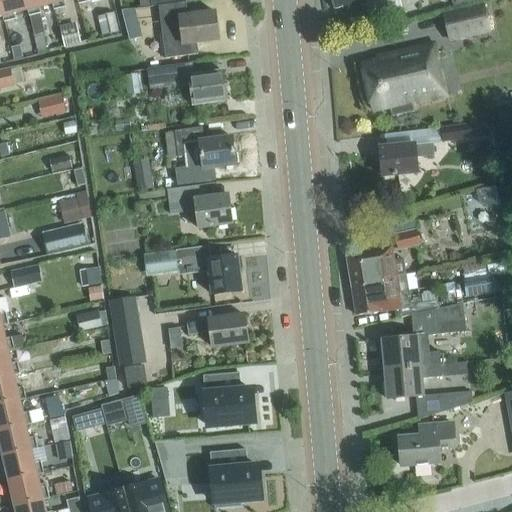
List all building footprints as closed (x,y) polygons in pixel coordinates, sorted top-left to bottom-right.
[(30,16),(26,0),(0,0),(5,22),(16,19),(15,13),(28,10),(29,16),(30,16)] [(55,10),(52,0),(26,0),(30,16),(41,13),(40,7),(53,4),(54,10),(55,10)] [(80,4),(79,0),(52,0),(55,10),(66,7),(65,1),(70,0),(77,0),(79,4),(80,4)] [(388,3),(397,0),(331,0),(334,9),(342,7),(343,12),(367,5),(371,17),(390,11),(388,3)] [(164,5),(158,6),(165,57),(197,53),(196,43),(219,40),(216,12),(188,16),(186,2),(164,5)] [(491,32),(484,2),(443,12),(450,41),(491,32)] [(129,8),(130,36),(146,35),(144,8),(129,8)] [(119,32),(115,12),(98,16),(102,35),(119,32)] [(60,27),(64,47),(78,43),(73,24),(60,27)] [(38,52),(48,49),(44,34),(34,36),(38,52)] [(391,112),(445,98),(432,42),(377,57),(378,62),(362,66),(373,111),(390,106),(391,112)] [(14,58),(22,56),(19,45),(11,47),(14,58)] [(162,67),(163,80),(164,87),(190,84),(193,106),(227,101),(223,71),(195,75),(193,63),(162,67)] [(0,90),(15,87),(11,67),(0,70),(0,90)] [(139,84),(138,74),(125,75),(127,85),(139,84)] [(66,112),(62,95),(38,101),(42,118),(66,112)] [(115,120),(116,132),(128,131),(128,119),(115,120)] [(65,133),(76,131),(74,120),(63,122),(65,133)] [(489,137),(488,121),(441,127),(442,143),(489,137)] [(97,125),(88,126),(89,134),(98,133),(97,125)] [(203,169),(236,165),(232,137),(204,141),(202,127),(175,131),(178,157),(201,154),(203,169)] [(7,143),(0,144),(0,153),(1,157),(10,155),(7,143)] [(416,158),(414,145),(414,144),(380,148),(383,176),(417,173),(416,158)] [(51,159),(54,171),(72,167),(69,155),(51,159)] [(78,183),(84,182),(85,182),(85,177),(84,171),(83,171),(76,172),(78,183)] [(151,174),(135,176),(137,190),(153,188),(151,174)] [(471,228),(508,225),(505,185),(468,188),(471,228)] [(167,190),(169,203),(170,215),(188,212),(187,209),(196,208),(199,229),(233,224),(229,195),(200,198),(199,186),(167,190)] [(65,223),(81,219),(76,198),(59,202),(65,223)] [(92,246),(87,226),(48,235),(53,254),(92,246)] [(421,246),(417,229),(394,234),(398,251),(421,246)] [(206,249),(182,252),(184,273),(209,270),(213,295),(241,291),(237,256),(208,260),(206,249)] [(404,259),(394,260),(392,249),(372,252),(372,250),(346,254),(352,289),(378,285),(377,279),(389,277),(407,274),(404,259)] [(497,291),(494,276),(489,277),(486,263),(462,268),(467,296),(497,291)] [(43,282),(39,264),(24,268),(25,272),(12,275),(15,288),(43,282)] [(100,283),(98,268),(81,270),(84,286),(100,283)] [(452,276),(451,268),(440,270),(441,278),(452,276)] [(511,285),(511,272),(503,275),(506,287),(511,285)] [(407,275),(407,274),(389,277),(377,279),(378,285),(352,289),(357,316),(395,310),(396,318),(420,313),(432,310),(439,309),(435,287),(418,290),(419,298),(412,299),(413,302),(411,302),(409,290),(419,289),(417,273),(407,275)] [(90,301),(103,298),(101,285),(88,287),(90,301)] [(0,325),(8,324),(6,314),(10,313),(7,298),(0,299),(0,325)] [(121,368),(146,363),(138,317),(135,318),(134,308),(136,307),(135,298),(110,302),(121,368)] [(103,327),(98,310),(76,315),(80,332),(103,327)] [(213,348),(248,343),(245,315),(209,320),(187,323),(189,336),(211,333),(213,348)] [(412,323),(413,337),(419,337),(466,332),(466,330),(476,329),(475,317),(465,318),(412,323)] [(0,325),(0,352),(14,349),(27,345),(23,331),(9,333),(7,326),(10,326),(9,324),(8,324),(0,325)] [(419,337),(413,337),(382,340),(385,370),(441,365),(440,352),(420,354),(419,337)] [(104,354),(112,352),(110,340),(102,341),(104,354)] [(14,350),(14,349),(0,352),(0,378),(20,374),(17,363),(12,365),(8,351),(14,350)] [(442,377),(441,365),(385,370),(387,399),(418,396),(421,419),(445,411),(444,394),(424,395),(422,379),(442,377)] [(128,388),(147,385),(144,366),(125,369),(128,388)] [(108,379),(116,377),(115,367),(106,368),(108,379)] [(255,422),(253,399),(242,400),(239,373),(203,376),(207,426),(255,422)] [(20,374),(0,378),(0,404),(26,399),(23,388),(18,390),(14,376),(20,374)] [(170,385),(152,386),(153,399),(171,398),(170,385)] [(473,403),(472,392),(444,394),(445,411),(473,403)] [(142,410),(138,396),(122,400),(126,414),(142,410)] [(26,399),(0,404),(0,431),(32,424),(29,413),(23,414),(20,401),(26,399)] [(44,407),(47,419),(60,416),(57,404),(44,407)] [(82,426),(111,422),(109,408),(80,412),(82,426)] [(439,449),(455,447),(453,423),(419,426),(420,436),(399,438),(401,466),(440,463),(439,449)] [(32,424),(0,431),(0,448),(2,457),(38,449),(35,438),(29,439),(26,425),(32,424)] [(42,439),(36,441),(38,449),(44,447),(42,439)] [(72,457),(69,442),(67,442),(57,444),(60,460),(70,458),(72,457)] [(38,449),(2,457),(8,482),(44,473),(41,463),(35,464),(32,450),(38,449)] [(248,467),(247,449),(210,452),(214,503),(215,509),(242,507),(241,500),(262,498),(260,476),(259,466),(248,467)] [(158,458),(160,467),(183,465),(182,455),(158,458)] [(44,474),(44,473),(8,482),(14,507),(49,498),(47,488),(41,489),(38,475),(44,474)] [(155,511),(152,501),(164,498),(159,480),(124,490),(130,511),(155,511)] [(56,494),(72,491),(69,481),(53,485),(56,494)] [(130,511),(124,490),(89,499),(92,511),(130,511)] [(50,499),(49,498),(14,507),(15,511),(46,511),(44,500),(50,499)] [(69,511),(81,511),(79,499),(67,502),(69,511)]
